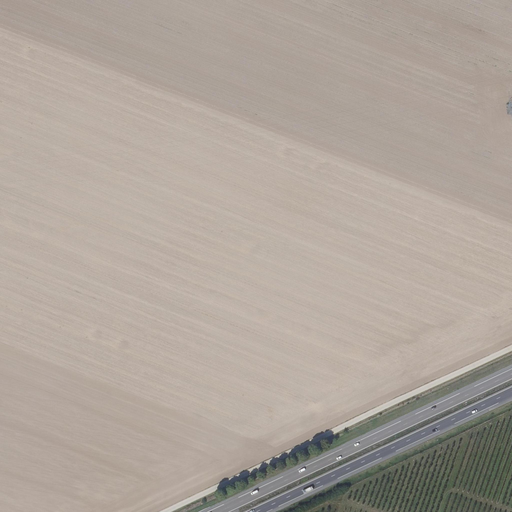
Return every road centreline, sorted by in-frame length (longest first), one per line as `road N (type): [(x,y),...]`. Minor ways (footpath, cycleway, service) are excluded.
road 1 (track): [(160,511),(511,345)]
road 2 (trunk): [(511,373),(218,511)]
road 3 (trunk): [(256,511),(511,391)]
